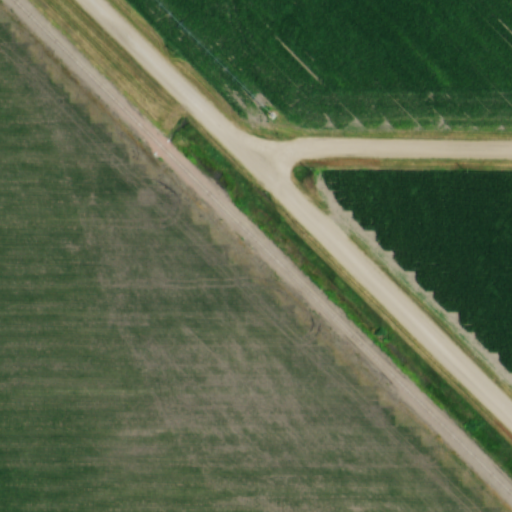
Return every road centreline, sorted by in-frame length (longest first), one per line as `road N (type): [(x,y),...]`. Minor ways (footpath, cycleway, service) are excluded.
road 1 (tertiary): [(511,417),(88,0)]
road 2 (residential): [(511,146),(280,148),(257,159)]
